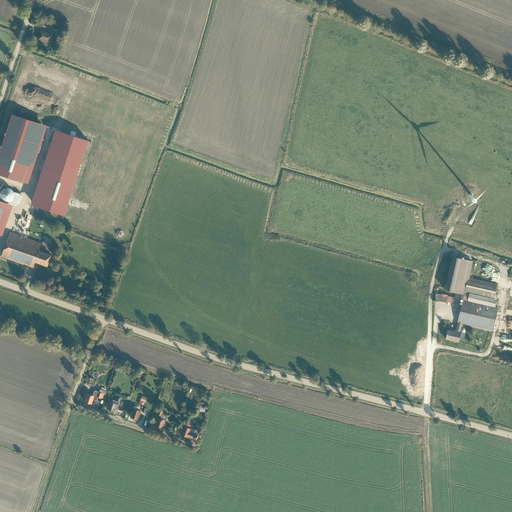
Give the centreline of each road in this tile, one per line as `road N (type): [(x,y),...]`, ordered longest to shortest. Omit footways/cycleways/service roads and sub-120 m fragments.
road 1 (tertiary): [(511,433),(220,360),(103,318)]
road 2 (residential): [(103,318),(69,404),(188,443)]
road 3 (track): [(511,81),(311,0)]
